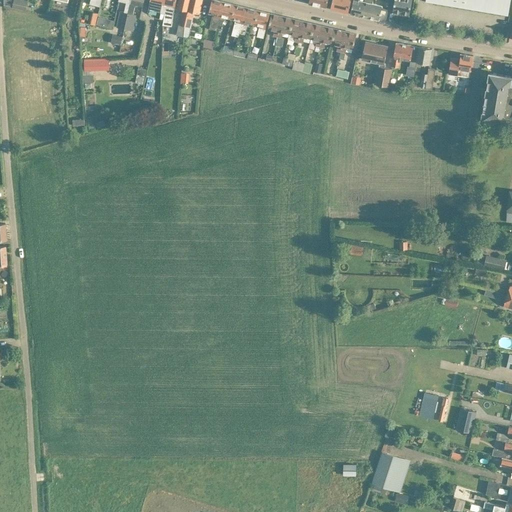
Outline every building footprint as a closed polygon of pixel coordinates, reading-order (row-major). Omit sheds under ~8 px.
[(26,10),(28,3),(14,0),(12,7),(26,10)] [(120,12),(116,27),(124,29),(128,13),(131,0),(130,0),(120,0),(126,1),(124,13),(120,12)] [(128,13),(124,29),(132,31),(136,15),(132,15),(135,4),(143,6),(144,0),(130,0),(131,0),(128,13)] [(162,3),(163,0),(150,0),(148,8),(161,11),(162,3)] [(161,11),(160,13),(164,14),(162,25),(171,26),(173,13),(175,0),(163,0),(162,3),(161,11)] [(178,0),(177,8),(181,9),(178,24),(179,25),(184,26),(190,0),(178,0)] [(190,0),(184,26),(191,27),(194,12),(200,13),(202,0),(190,0)] [(216,29),(217,25),(223,1),(217,0),(211,0),(209,12),(213,13),(209,27),(216,29)] [(332,0),(331,8),(348,12),(351,0),(332,0)] [(353,0),(351,13),(361,15),(364,0),(353,0)] [(379,20),(382,6),(372,3),(372,0),(364,0),(361,15),(379,20)] [(410,15),(412,0),(394,0),(393,12),(410,15)] [(435,0),(508,12),(509,0),(435,0)] [(217,25),(216,27),(221,29),(224,16),(230,18),(232,18),(235,5),(234,4),(223,1),(217,25)] [(234,21),(231,35),(238,37),(239,33),(246,7),(235,5),(232,18),(236,19),(235,21),(234,21)] [(246,7),(239,33),(244,34),(248,22),(253,23),(255,24),(259,10),(257,10),(246,7)] [(259,10),(255,24),(260,25),(257,36),(263,38),(265,29),(269,13),(264,12),(259,10)] [(104,27),(106,14),(98,13),(96,25),(104,27)] [(271,13),(268,28),(275,30),(273,35),(277,36),(282,16),(271,13)] [(277,36),(275,45),(282,46),(284,38),(281,37),(283,31),(289,33),(293,18),(282,16),(277,36)] [(67,18),(59,20),(61,29),(69,27),(67,18)] [(298,41),(303,21),(293,18),(289,33),(288,39),(298,41)] [(310,38),(313,23),(303,21),(298,41),(302,42),(304,36),(310,38)] [(320,46),(325,26),(313,23),(310,38),(317,39),(315,45),(320,46)] [(332,43),(335,28),(325,26),(320,46),(324,47),(325,42),(332,43)] [(341,51),(346,31),(335,28),(332,43),(338,45),(336,50),(341,51)] [(353,48),(357,34),(346,31),(341,51),(339,58),(344,59),(347,47),(353,48)] [(120,44),(122,36),(112,34),(110,42),(120,44)] [(210,49),(213,40),(204,39),(203,48),(210,49)] [(384,63),(388,46),(366,41),(362,59),(380,62),(379,66),(376,84),(388,86),(389,83),(391,69),(385,67),(386,63),(384,63)] [(416,62),(419,47),(413,46),(413,45),(396,42),(392,66),(399,67),(400,62),(398,62),(399,58),(410,60),(416,62)] [(429,64),(432,48),(419,46),(419,47),(416,62),(429,64)] [(245,58),(247,52),(235,50),(234,55),(245,58)] [(250,52),(248,59),(257,61),(259,54),(250,52)] [(470,77),(473,55),(461,53),(460,59),(451,57),(448,73),(470,77)] [(283,57),(281,64),(292,66),(293,60),(283,57)] [(108,70),(108,60),(83,61),(83,70),(108,70)] [(302,72),(304,62),(293,60),(292,66),(292,69),(302,72)] [(305,61),(304,62),(302,72),(311,74),(314,63),(305,61)] [(414,74),(420,76),(424,66),(418,63),(414,74)] [(330,68),(328,75),(335,76),(336,69),(330,68)] [(339,68),(337,77),(348,79),(350,71),(339,68)] [(436,69),(429,68),(428,74),(423,73),(422,80),(426,81),(425,89),(432,90),(436,69)] [(147,69),(145,77),(153,79),(155,71),(147,69)] [(511,76),(490,73),(482,119),(505,122),(506,114),(508,114),(509,115),(508,115),(511,116),(511,76)] [(91,77),(91,89),(101,88),(101,76),(91,77)] [(360,76),(358,84),(366,87),(368,78),(360,76)] [(93,130),(92,121),(81,122),(82,131),(93,130)] [(407,242),(399,242),(399,251),(407,251),(407,242)] [(351,245),(350,252),(362,254),(364,247),(351,245)] [(504,271),(506,260),(487,256),(484,266),(504,271)] [(511,287),(509,286),(503,306),(511,308),(511,287)] [(446,298),(444,306),(455,308),(457,301),(446,298)] [(511,384),(505,383),(503,391),(511,392),(511,384)] [(433,393),(427,417),(432,419),(437,395),(433,393)] [(454,423),(456,400),(449,399),(448,423),(454,423)] [(459,416),(455,429),(471,433),(474,420),(476,411),(460,408),(459,416)] [(509,442),(510,435),(497,432),(495,439),(505,441),(509,442)] [(505,458),(507,451),(493,448),(492,454),(502,457),(505,458)] [(394,490),(404,459),(382,452),(372,483),(394,490)] [(511,471),(511,459),(505,458),(502,457),(500,464),(511,466),(511,471),(511,472),(511,471)] [(354,468),(353,480),(367,480),(367,468),(354,468)] [(492,481),(489,495),(508,500),(511,501),(511,485),(492,481)] [(373,485),(372,490),(384,494),(385,489),(373,485)] [(397,493),(395,500),(406,503),(408,496),(397,493)] [(457,509),(460,499),(454,497),(451,508),(457,509)] [(459,511),(472,511),(474,502),(461,500),(459,511)] [(485,502),(484,507),(484,508),(503,511),(511,511),(511,503),(506,502),(505,506),(485,502)]
